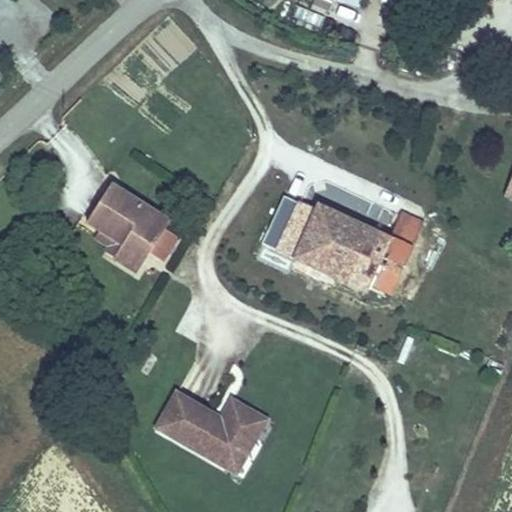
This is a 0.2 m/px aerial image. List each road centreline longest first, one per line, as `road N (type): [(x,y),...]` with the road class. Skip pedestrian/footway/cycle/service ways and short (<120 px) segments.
road 1 (unknown): [(236,24),(267,110),(269,145),(227,235),(223,280),(233,341)]
road 2 (tertiary): [(146,0),(0,136)]
